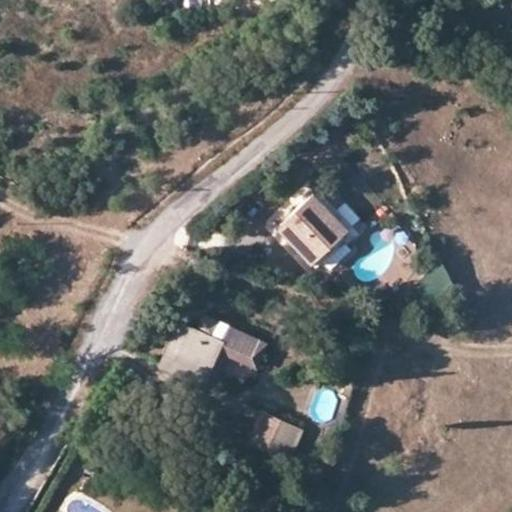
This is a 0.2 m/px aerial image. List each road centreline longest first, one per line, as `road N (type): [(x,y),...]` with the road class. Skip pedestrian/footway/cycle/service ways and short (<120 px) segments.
road 1 (unclassified): [(368,0),(330,77),(140,244),(3,511)]
road 2 (track): [(140,244),(0,199)]
